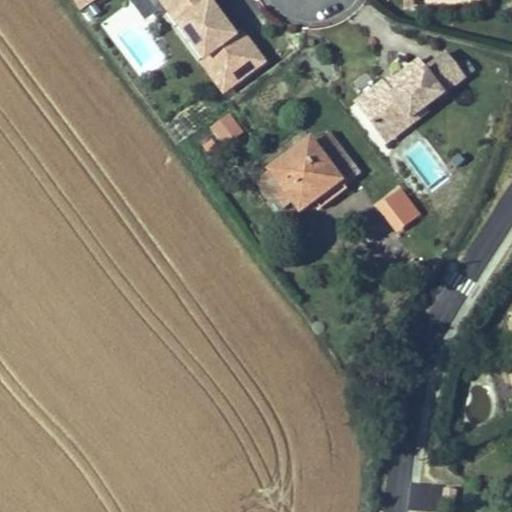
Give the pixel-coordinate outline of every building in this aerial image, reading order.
[(72,0),(83,11),(95,0),(72,0)] [(160,11),(151,0),(134,0),(132,2),(146,21),(160,11)] [(238,40),(211,3),(214,0),(151,0),(160,11),(163,8),(166,6),(195,44),(199,42),(220,71),(213,76),(224,92),(264,62),(243,35),(238,40)] [(195,44),(166,6),(163,8),(213,76),(220,71),(199,42),(195,44)] [(425,109),(464,79),(446,55),(425,70),(419,61),(395,79),(397,81),(388,88),(383,83),(356,103),(378,131),(404,111),(410,119),(425,109)] [(397,81),(395,79),(393,76),(383,83),(388,88),(397,81)] [(387,144),(428,113),(425,109),(410,119),(404,111),(378,131),(387,144)] [(221,145),(244,133),(233,112),(210,124),(221,145)] [(310,141),(262,177),(264,179),(262,181),(261,187),(266,194),(272,195),(275,193),(283,187),(294,202),(301,211),(315,200),(329,190),(336,199),(348,190),(345,186),(360,174),(330,134),(314,146),(310,141)] [(401,185),(375,204),(397,234),(423,215),(401,185)] [(283,187),(275,193),(286,208),(294,202),(283,187)] [(336,199),(329,190),(315,200),(322,210),(336,199)]
